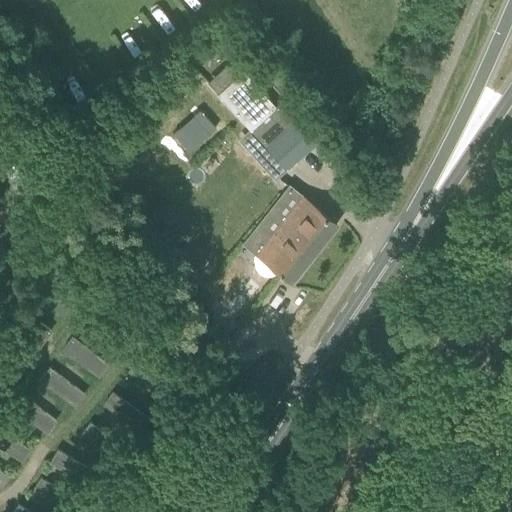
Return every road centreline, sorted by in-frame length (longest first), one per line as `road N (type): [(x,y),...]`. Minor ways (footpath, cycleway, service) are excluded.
road 1 (primary): [(218,511),(402,244)]
road 2 (primary): [(511,11),(402,244)]
road 3 (primary): [(402,244),(511,91)]
